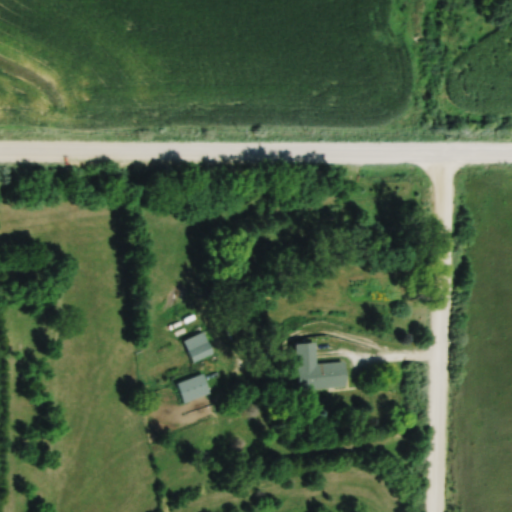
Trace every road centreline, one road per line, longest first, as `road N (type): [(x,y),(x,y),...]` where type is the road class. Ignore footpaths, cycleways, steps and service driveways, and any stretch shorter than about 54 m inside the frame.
road 1 (residential): [(0,136),(511,144)]
road 2 (residential): [(433,511),(442,144)]
